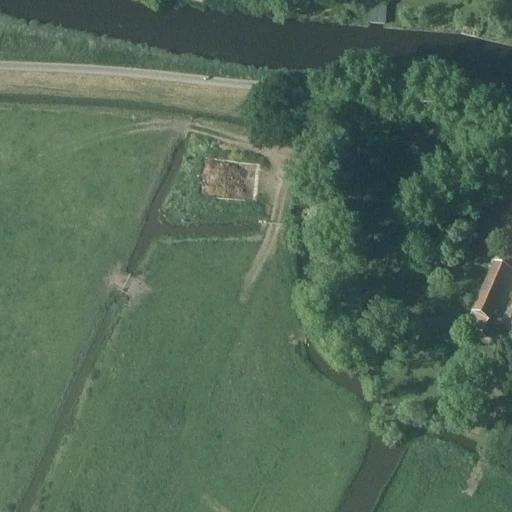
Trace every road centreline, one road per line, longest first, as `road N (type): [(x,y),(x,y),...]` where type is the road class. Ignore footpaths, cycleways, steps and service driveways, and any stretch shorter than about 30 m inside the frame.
road 1 (unclassified): [(511,146),(399,99),(0,65)]
road 2 (track): [(228,511),(199,480),(210,392),(265,278),(287,158),(303,135),(307,88)]
road 3 (track): [(141,131),(189,129),(287,158)]
